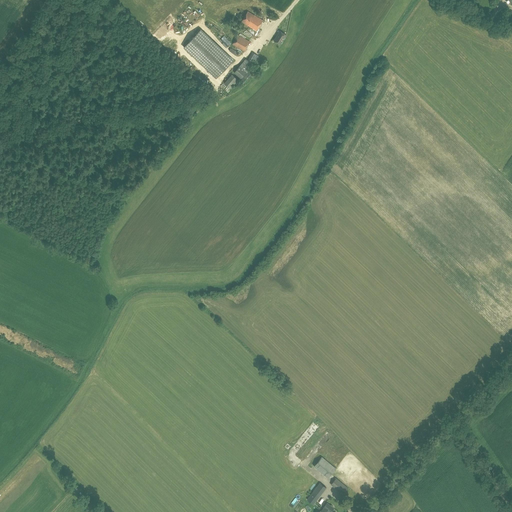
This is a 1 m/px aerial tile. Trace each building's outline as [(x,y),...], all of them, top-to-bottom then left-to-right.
[(241,21),(257,31),(263,20),(248,11),(241,21)] [(184,47),(216,78),(233,60),(201,29),(184,47)] [(274,40),(280,44),(286,35),(280,31),(274,40)] [(232,44),(244,52),(250,42),(238,34),(232,44)] [(220,39),(227,47),(231,43),(224,35),(220,39)] [(241,79),(245,82),(252,74),(249,71),(250,70),(252,66),(254,67),(258,61),(256,60),(258,56),(252,52),(250,56),(247,60),(246,59),(239,67),(234,73),(241,79)] [(224,83),(231,89),(234,85),(238,80),(232,74),(224,83)] [(314,466),(328,478),(336,468),(322,456),(314,466)] [(330,485),(342,494),(348,488),(336,478),(330,485)] [(308,499),(314,504),(326,488),(320,483),(308,499)] [(324,507),(321,511),(322,511),(330,511),(334,508),(333,507),(334,506),(332,505),(331,505),(327,503),(324,507)]
